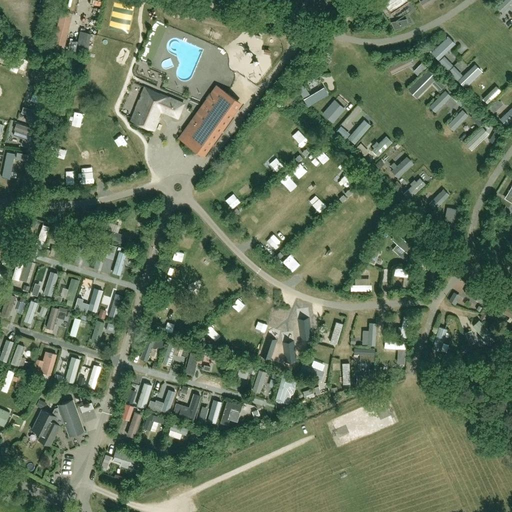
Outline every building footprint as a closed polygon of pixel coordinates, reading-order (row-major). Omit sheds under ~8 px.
[(35,0),(34,7),(46,10),(48,0),(35,0)] [(379,0),(390,15),(410,1),(409,0),(379,0)] [(511,0),(504,0),(497,7),(503,14),(511,5),(511,0)] [(407,16),(394,20),(396,28),(410,24),(407,16)] [(79,31),(78,37),(90,39),(91,33),(79,31)] [(448,38),(431,54),(438,61),(455,45),(448,38)] [(20,51),(12,71),(22,74),(29,55),(20,51)] [(444,58),(439,64),(457,82),(462,77),(444,58)] [(410,59),(389,69),(392,75),(413,66),(410,59)] [(421,64),(413,73),(418,77),(426,68),(421,64)] [(458,82),(465,90),(483,72),(476,65),(458,82)] [(301,91),(307,102),(322,93),(316,83),(301,91)] [(217,85),(180,138),(203,154),(238,103),(232,99),(234,96),(217,85)] [(155,130),(160,118),(160,117),(158,116),(160,111),(162,112),(163,111),(177,117),(183,102),(145,86),(136,108),(131,120),(155,130)] [(488,110),(493,115),(503,105),(498,100),(488,110)] [(511,107),(500,119),(506,126),(511,120),(511,107)] [(340,126),(336,131),(353,147),(372,127),(364,120),(350,135),(340,126)] [(17,128),(15,133),(27,138),(29,133),(17,128)] [(53,147),(51,157),(65,160),(67,150),(53,147)] [(443,190),(429,206),(434,212),(449,196),(443,190)] [(237,206),(241,199),(234,195),(230,202),(237,206)] [(347,220),(353,217),(347,205),(341,209),(347,220)] [(460,208),(447,206),(444,224),(457,226),(460,208)] [(245,209),(237,215),(245,225),(253,219),(245,209)] [(42,224),(34,248),(41,251),(49,226),(42,224)] [(54,255),(62,257),(69,234),(61,232),(54,255)] [(69,259),(77,262),(85,237),(77,234),(69,259)] [(275,239),(270,243),(276,250),(281,246),(275,239)] [(402,239),(397,244),(400,247),(397,250),(409,263),(417,255),(402,239)] [(90,265),(97,268),(104,243),(97,241),(90,265)] [(127,256),(118,253),(112,275),(120,277),(127,256)] [(18,258),(12,280),(19,282),(19,279),(25,281),(30,262),(18,258)] [(423,269),(429,274),(433,269),(427,264),(423,269)] [(399,280),(412,281),(412,272),(399,271),(399,280)] [(52,293),(57,275),(50,273),(45,291),(52,293)] [(72,305),(77,284),(71,283),(66,303),(72,305)] [(469,284),(464,292),(482,303),(487,295),(469,284)] [(461,295),(454,291),(449,299),(456,304),(461,295)] [(95,312),(100,294),(94,292),(89,310),(95,312)] [(123,296),(115,294),(109,316),(116,318),(123,296)] [(8,319),(15,298),(8,295),(1,317),(8,319)] [(19,299),(17,306),(24,308),(26,301),(19,299)] [(31,301),(23,323),(31,326),(38,304),(31,301)] [(487,305),(480,316),(486,320),(493,308),(487,305)] [(51,308),(46,330),(52,332),(58,310),(51,308)] [(106,312),(99,310),(97,318),(104,320),(106,312)] [(411,316),(404,314),(400,336),(407,337),(411,316)] [(74,319),(69,337),(75,338),(80,320),(74,319)] [(494,335),(480,319),(473,325),(487,341),(494,335)] [(330,341),(338,343),(344,322),(336,320),(330,341)] [(97,325),(90,345),(96,346),(102,327),(97,325)] [(377,326),(369,325),(368,345),(376,346),(377,326)] [(448,328),(439,325),(432,349),(441,352),(448,328)] [(152,362),(158,340),(149,338),(143,360),(152,362)] [(406,350),(406,341),(385,340),(385,348),(406,350)] [(0,361),(6,364),(13,343),(5,341),(0,357),(0,361)] [(169,342),(162,366),(170,368),(177,345),(169,342)] [(18,369),(25,347),(17,345),(10,366),(18,369)] [(193,351),(187,372),(194,374),(196,366),(202,368),(206,355),(193,351)] [(48,382),(56,355),(45,352),(38,379),(48,382)] [(73,385),(80,360),(71,358),(64,382),(73,385)] [(42,362),(36,360),(32,376),(38,377),(42,362)] [(351,362),(342,362),(343,385),(351,385),(351,362)] [(251,367),(238,363),(232,384),(239,386),(241,378),(247,380),(251,367)] [(323,365),(304,363),(303,372),(322,374),(323,365)] [(86,389),(94,391),(101,368),(93,365),(86,389)] [(0,389),(0,391),(6,394),(14,374),(7,371),(0,389)] [(258,371),(252,392),(260,394),(266,373),(258,371)] [(85,379),(80,377),(77,386),(83,387),(85,379)] [(298,381),(282,377),(275,400),(277,403),(281,404),(284,403),(288,389),(290,387),(295,389),(298,381)] [(152,386),(144,384),(136,408),(144,411),(152,386)] [(160,410),(166,413),(174,392),(168,390),(160,410)] [(180,409),(178,416),(193,421),(200,396),(193,394),(188,409),(186,410),(180,409)] [(38,439),(50,445),(58,430),(59,427),(60,425),(64,424),(69,437),(70,437),(68,433),(82,428),(84,432),(84,431),(83,428),(73,401),(73,399),(72,399),(70,400),(60,404),(58,405),(59,407),(54,408),(51,414),(42,409),(32,430),(41,434),(38,439)] [(227,400),(220,423),(227,425),(231,410),(239,412),(241,404),(227,400)] [(214,424),(219,405),(213,403),(208,422),(214,424)] [(389,405),(336,422),(339,432),(350,429),(353,438),(344,440),(346,446),(399,430),(396,420),(384,424),(382,415),(391,412),(389,405)] [(0,408),(0,425),(4,427),(10,413),(0,408)] [(257,410),(252,413),(255,420),(260,418),(257,410)] [(143,416),(134,413),(126,438),(135,441),(143,416)] [(153,422),(150,431),(155,433),(158,424),(153,422)] [(188,430),(171,425),(168,437),(180,440),(181,436),(186,437),(188,430)] [(140,455),(117,449),(113,460),(137,467),(140,455)] [(167,488),(158,492),(160,497),(168,493),(167,488)]
